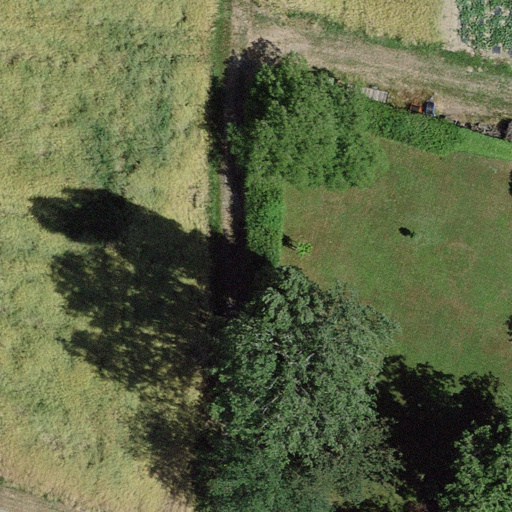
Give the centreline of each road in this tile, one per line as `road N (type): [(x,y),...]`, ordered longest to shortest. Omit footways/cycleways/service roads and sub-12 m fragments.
road 1 (track): [(212,511),(242,0)]
road 2 (track): [(511,89),(241,33)]
